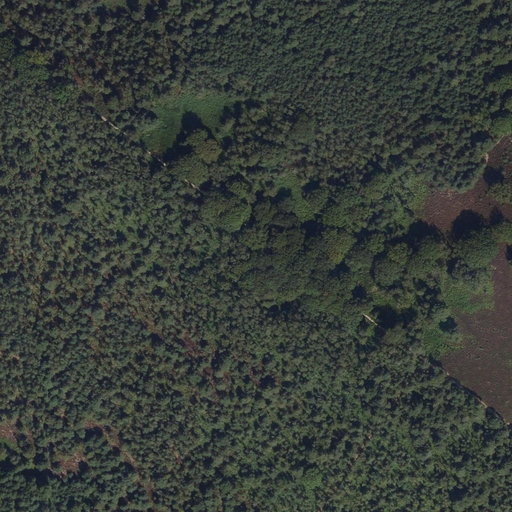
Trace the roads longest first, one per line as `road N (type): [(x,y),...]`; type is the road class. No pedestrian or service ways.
road 1 (track): [(511,434),(0,45)]
road 2 (track): [(411,360),(311,511)]
